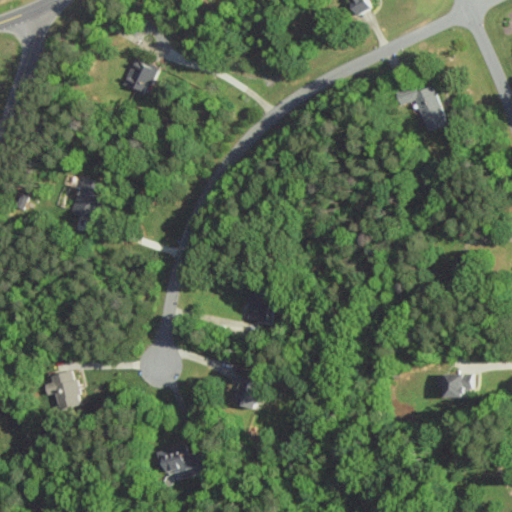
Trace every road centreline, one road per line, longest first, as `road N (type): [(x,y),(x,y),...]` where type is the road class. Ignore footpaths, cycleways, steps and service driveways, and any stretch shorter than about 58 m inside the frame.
road 1 (residential): [(469,12),(311,91),(233,159),(181,257),(162,364)]
road 2 (tertiary): [(0,144),(41,3)]
road 3 (residential): [(463,0),(511,115)]
